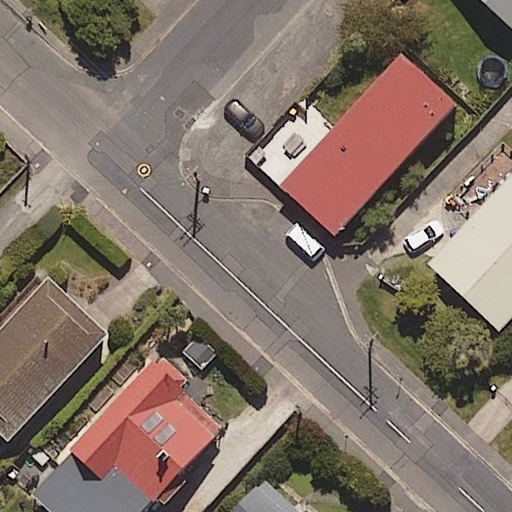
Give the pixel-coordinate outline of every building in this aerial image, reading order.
[(511,0),(480,0),(511,29),(511,0)] [(459,106),(406,57),(284,189),(337,238),(459,106)] [(511,321),(511,175),(429,266),(501,333),(511,321)] [(108,341),(49,284),(0,334),(0,434),(10,444),(108,341)] [(187,380),(161,356),(47,480),(78,507),(84,500),(96,511),(149,511),(223,432),(178,390),(187,380)] [(292,511),(264,486),(240,511),(292,511)]
